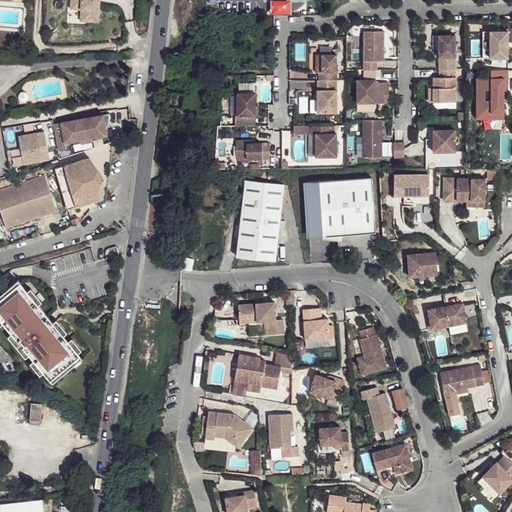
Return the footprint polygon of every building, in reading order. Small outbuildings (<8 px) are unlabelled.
[(70,0),(69,14),(86,15),(93,15),(92,27),(104,27),(105,0),(70,0)] [(508,31),(490,31),(490,58),(508,58),(508,31)] [(380,62),(388,62),(388,32),(368,32),(368,70),(380,70),(380,62)] [(455,35),(438,35),(438,58),(455,58),(455,35)] [(318,81),(336,81),(336,55),(315,55),(315,73),(318,73),(318,81)] [(438,62),(438,70),(455,70),(455,62),(438,62)] [(455,70),(438,70),(438,78),(433,78),(433,88),(433,102),(455,102),(455,70)] [(504,70),(492,70),(492,78),(477,77),(477,112),(485,112),(485,114),(492,114),(492,113),(504,112),(505,90),(504,70)] [(318,81),(317,81),(317,113),(336,113),(336,81),(318,81)] [(375,81),(357,81),(357,103),(377,104),(382,104),(382,96),(387,96),(388,83),(375,83),(375,81)] [(211,84),(201,83),(200,91),(210,92),(211,84)] [(166,107),(181,109),(182,104),(189,105),(191,95),(184,95),(168,92),(166,107)] [(235,127),(255,126),(255,117),(255,107),(255,94),(237,94),(237,116),(235,117),(235,127)] [(357,103),(357,113),(377,113),(377,104),(357,103)] [(181,109),(166,107),(165,117),(180,119),(181,109)] [(206,112),(200,111),(198,130),(196,130),(195,139),(204,140),(206,112)] [(55,125),(60,151),(68,150),(67,143),(82,140),(94,138),(109,135),(107,126),(110,126),(111,114),(55,125)] [(362,121),(362,158),(382,157),(381,121),(362,121)] [(315,137),(315,158),(339,158),(339,156),(346,156),(346,130),(338,130),(338,127),(293,127),(293,137),(315,137)] [(455,131),(433,131),(433,153),(455,153),(455,131)] [(45,136),(39,137),(41,149),(48,148),(45,136)] [(29,139),(19,141),(20,148),(21,155),(23,163),(49,158),(48,148),(41,149),(39,137),(29,139)] [(235,141),(235,160),(269,160),(269,144),(253,144),(246,144),(246,141),(235,141)] [(393,143),(393,158),(403,158),(403,143),(393,143)] [(17,156),(13,157),(14,165),(23,163),(21,155),(17,156)] [(51,162),(52,166),(67,161),(66,157),(51,162)] [(53,168),(65,209),(98,198),(101,174),(87,157),(53,168)] [(0,183),(0,204),(7,228),(57,213),(45,171),(0,183)] [(307,183),(311,238),(376,234),(373,179),(307,183)] [(429,180),(394,180),(394,201),(413,201),(413,196),(429,197),(429,180)] [(245,181),(235,257),(274,262),(284,186),(245,181)] [(486,181),(444,181),(444,202),(467,203),(485,203),(486,181)] [(408,255),(410,277),(438,275),(436,252),(408,255)] [(44,373),(53,384),(82,360),(78,354),(68,342),(64,337),(53,324),(38,306),(27,293),(18,282),(0,296),(0,319),(4,324),(12,334),(29,356),(34,361),(44,373)] [(31,289),(27,293),(38,306),(42,303),(31,289)] [(274,304),(238,306),(239,319),(256,318),(257,323),(266,323),(267,336),(283,335),(282,321),(275,321),(274,304)] [(428,311),(432,330),(449,327),(451,336),(469,333),(467,324),(463,304),(428,311)] [(320,310),(303,312),(305,342),(329,340),(328,321),(321,321),(320,310)] [(57,321),(53,324),(64,337),(68,334),(57,321)] [(357,334),(359,342),(365,362),(356,364),(360,378),(387,371),(377,337),(375,337),(373,330),(357,334)] [(12,334),(8,337),(26,359),(29,356),(12,334)] [(72,339),(68,342),(78,354),(82,351),(72,339)] [(355,361),(356,364),(365,362),(359,342),(357,342),(362,359),(355,361)] [(259,358),(238,355),(233,381),(247,383),(261,385),(260,386),(277,389),(280,367),(259,363),(259,358)] [(34,361),(30,364),(40,376),(44,373),(34,361)] [(440,372),(444,392),(469,387),(484,384),(480,364),(440,372)] [(315,378),(308,394),(327,403),(330,397),(337,400),(343,386),(335,383),(334,386),(315,378)] [(261,385),(247,383),(246,389),(259,392),(260,386),(261,385)] [(444,392),(444,395),(470,390),(469,387),(444,392)] [(377,389),(362,393),(364,401),(367,400),(376,434),(395,429),(391,416),(389,416),(387,411),(390,410),(386,395),(379,396),(377,389)] [(392,394),(394,401),(394,403),(405,399),(403,391),(392,394)] [(394,403),(397,413),(408,410),(405,399),(394,403)] [(29,402),(27,425),(38,426),(40,403),(29,402)] [(208,413),(205,439),(212,440),(213,437),(223,438),(236,449),(252,430),(234,416),(208,413)] [(292,414),(269,415),(270,449),(282,448),(282,458),(297,457),(297,447),(290,447),(290,432),(293,432),(292,414)] [(340,430),(319,431),(320,447),(334,447),(340,447),(341,452),(341,456),(348,455),(347,436),(340,436),(340,430)] [(406,446),(372,455),(376,472),(398,466),(400,475),(412,472),(406,446)] [(260,450),(251,450),(253,474),(261,473),(260,450)] [(496,465),(482,479),(499,496),(511,483),(511,467),(504,460),(498,466),(496,465)] [(398,466),(376,472),(377,474),(386,472),(390,486),(415,480),(412,472),(400,475),(398,466)] [(237,498),(225,499),(227,511),(247,511),(247,510),(257,508),(254,492),(244,493),(244,496),(237,498)] [(329,497),(326,511),(361,511),(362,506),(345,504),(346,499),(329,497)]
